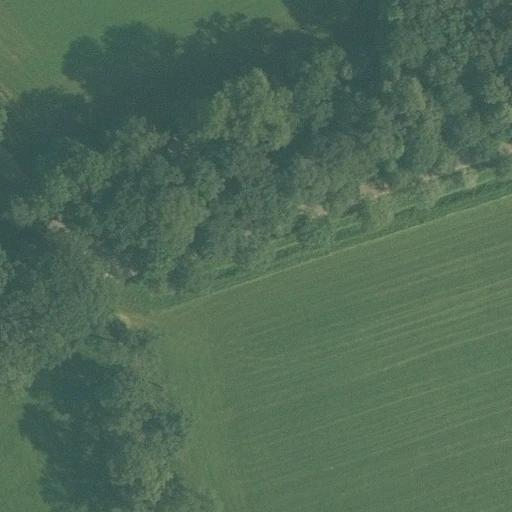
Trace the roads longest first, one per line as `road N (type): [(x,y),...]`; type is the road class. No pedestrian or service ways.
road 1 (unclassified): [(137,265),(511,144)]
road 2 (unclassified): [(137,265),(94,256),(71,240),(0,158)]
road 3 (track): [(110,262),(95,293),(0,354)]
